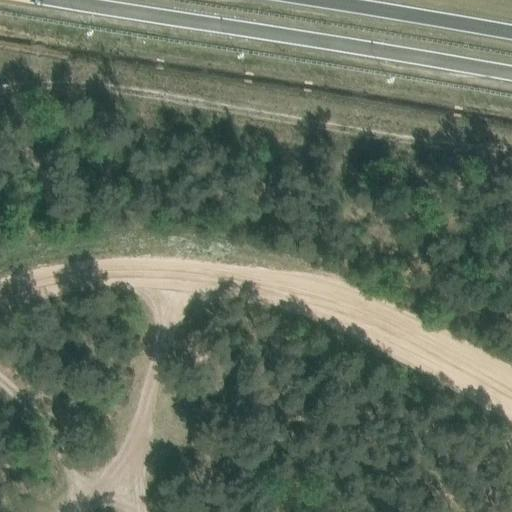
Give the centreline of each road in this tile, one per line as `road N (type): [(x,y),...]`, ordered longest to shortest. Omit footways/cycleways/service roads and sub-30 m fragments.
road 1 (track): [(511,396),(296,280),(150,258),(44,263),(0,280)]
road 2 (track): [(511,147),(94,77),(0,74)]
road 3 (motorway): [(68,0),(511,76)]
road 4 (track): [(143,511),(135,475),(155,358),(150,258)]
road 5 (motorway): [(311,0),(511,32)]
road 6 (track): [(0,377),(16,388),(79,482),(127,511)]
